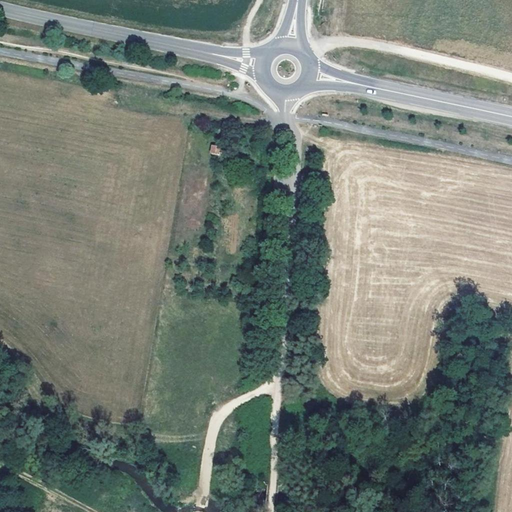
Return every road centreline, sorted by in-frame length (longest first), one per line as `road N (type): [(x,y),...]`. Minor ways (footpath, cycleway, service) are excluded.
road 1 (tertiary): [(264,63),(0,8)]
road 2 (track): [(306,59),(348,39),(511,76)]
road 3 (secondary): [(307,75),(511,107)]
